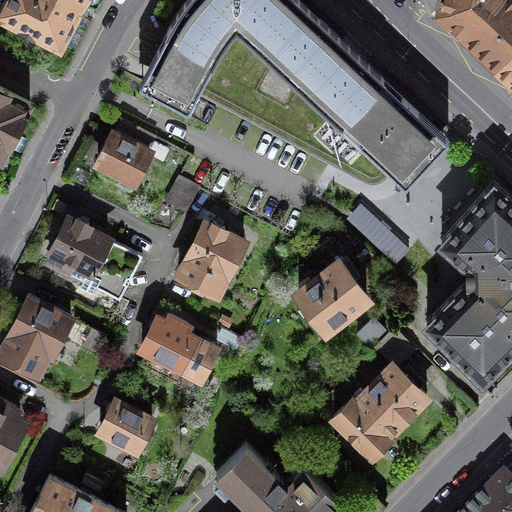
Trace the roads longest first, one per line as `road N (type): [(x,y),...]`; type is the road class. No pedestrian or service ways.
road 1 (secondary): [(511,133),(375,2)]
road 2 (residential): [(19,211),(76,99)]
